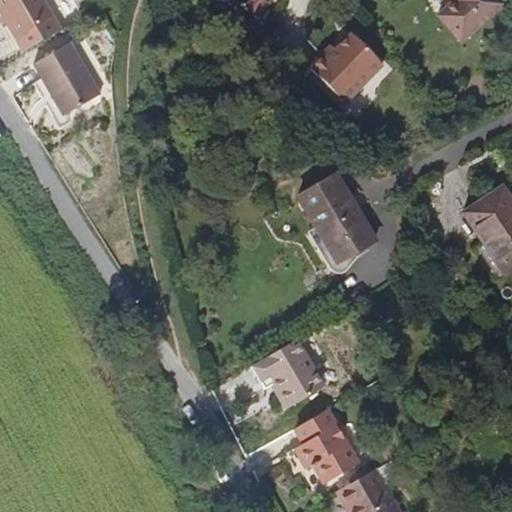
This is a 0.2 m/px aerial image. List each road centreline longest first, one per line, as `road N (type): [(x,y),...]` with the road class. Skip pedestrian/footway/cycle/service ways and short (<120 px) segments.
road 1 (residential): [(249,511),(0,103)]
road 2 (unknown): [(511,124),(403,186),(390,209),(385,254),(352,282)]
